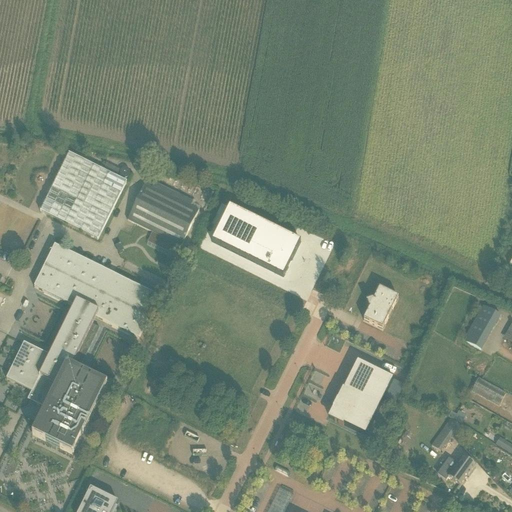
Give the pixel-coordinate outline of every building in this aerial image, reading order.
[(98,241),(102,232),(127,182),(69,154),(40,212),(98,241)] [(181,247),(186,238),(199,211),(145,184),(127,221),(181,247)] [(301,243),(229,208),(212,244),(283,279),(301,243)] [(24,344),(19,354),(7,380),(32,393),(28,401),(36,404),(37,402),(46,407),(32,436),(73,456),(107,385),(68,366),(71,360),(82,365),(99,329),(89,324),(92,317),(139,340),(159,298),(112,275),(111,277),(107,275),(108,272),(55,246),(46,265),(49,267),(47,271),(44,269),(34,288),(74,308),(49,357),(24,344)] [(366,303),(367,303),(369,309),(370,309),(364,321),(382,331),(398,299),(379,290),(374,300),(366,303)] [(21,309),(26,298),(21,296),(12,317),(19,320),(23,310),(21,309)] [(462,341),(479,351),(500,317),(483,307),(462,341)] [(165,369),(176,375),(182,363),(172,357),(165,369)] [(395,379),(358,361),(345,388),(344,388),(338,399),(338,398),(334,408),(329,418),(344,426),(345,425),(367,436),(395,379)] [(473,390),(500,404),(506,394),(479,379),(473,390)] [(448,418),(454,421),(454,420),(457,415),(451,412),(448,418)] [(459,424),(464,415),(459,412),(457,415),(454,420),(454,421),(459,424)] [(453,437),(460,427),(451,420),(443,430),(453,437)] [(445,447),(453,437),(443,430),(436,440),(445,447)] [(474,436),(467,446),(476,452),(483,443),(474,436)] [(510,445),(500,439),(496,446),(505,452),(510,445)] [(460,487),(475,466),(462,457),(456,465),(449,460),(437,475),(446,482),(449,478),(460,487)] [(79,511),(114,511),(118,504),(91,490),(79,511)]
